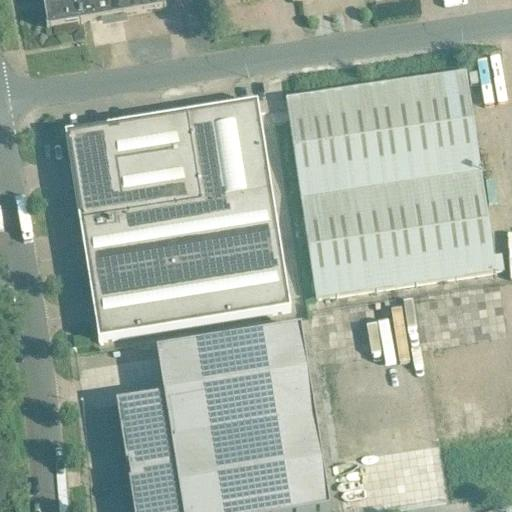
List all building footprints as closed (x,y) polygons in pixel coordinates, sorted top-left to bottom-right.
[(164,9),(162,0),(43,0),(46,15),(47,14),(49,28),(47,29),(47,32),(166,11),(166,8),(164,9)] [(478,87),(476,75),(468,76),(470,89),(478,87)] [(496,276),(465,76),(287,103),(316,303),(496,276)] [(269,116),(267,106),(267,104),(259,106),(261,117),(269,116)] [(292,309),(257,106),(65,139),(100,342),(292,309)] [(332,511),(304,331),(159,354),(166,399),(119,406),(128,464),(131,485),(135,511),(332,511)]
